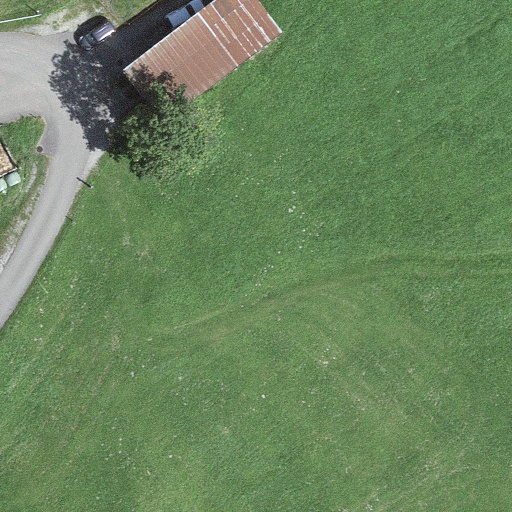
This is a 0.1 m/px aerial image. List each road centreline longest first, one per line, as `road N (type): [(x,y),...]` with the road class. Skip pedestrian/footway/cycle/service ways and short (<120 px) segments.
road 1 (track): [(0,52),(35,55),(64,74),(74,114),(60,187),(0,299)]
road 2 (track): [(64,74),(193,0)]
